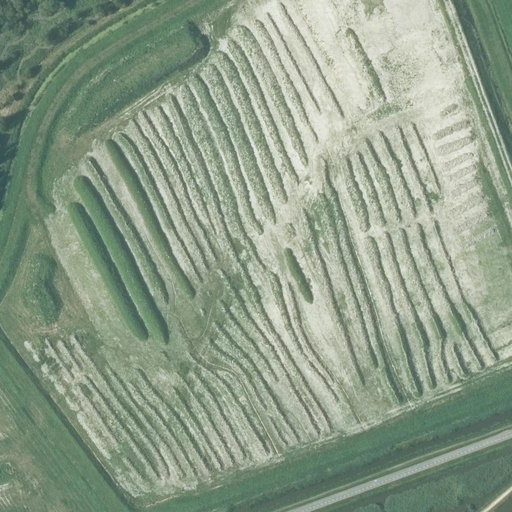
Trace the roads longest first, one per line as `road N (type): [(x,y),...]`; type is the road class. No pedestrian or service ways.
road 1 (track): [(451,0),(511,167),(511,390),(180,511),(117,511),(0,356)]
road 2 (track): [(0,272),(53,101),(83,66),(197,0)]
road 3 (unknown): [(511,424),(270,511)]
